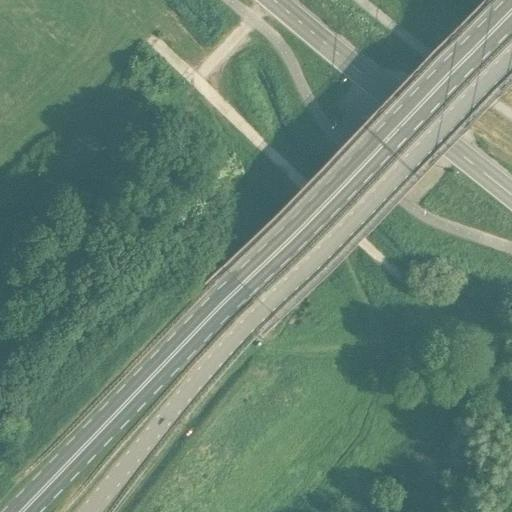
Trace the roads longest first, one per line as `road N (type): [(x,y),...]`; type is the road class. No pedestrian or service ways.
road 1 (primary): [(22,511),(511,1)]
road 2 (unclassified): [(93,511),(219,354),(511,50)]
road 3 (secondary): [(511,196),(275,0)]
